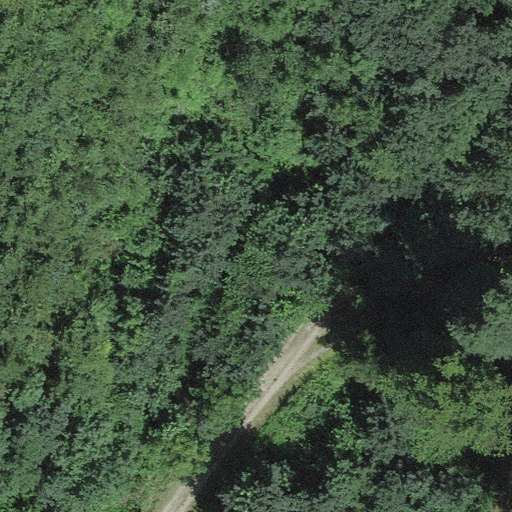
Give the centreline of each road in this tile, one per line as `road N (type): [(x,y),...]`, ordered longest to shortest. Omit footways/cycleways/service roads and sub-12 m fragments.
road 1 (track): [(183,511),(511,72)]
road 2 (track): [(511,226),(261,407)]
